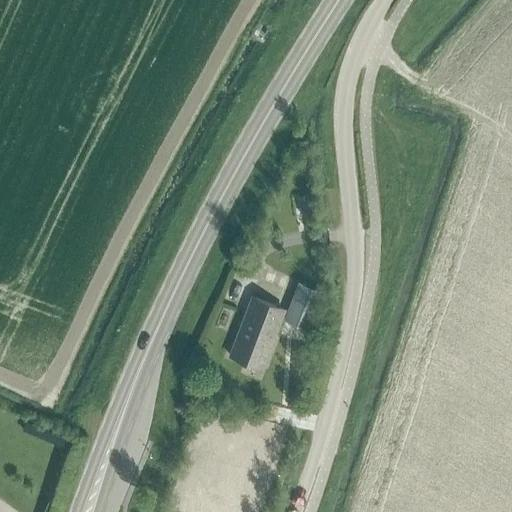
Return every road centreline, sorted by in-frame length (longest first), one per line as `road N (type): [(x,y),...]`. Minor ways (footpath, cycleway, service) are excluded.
road 1 (unclassified): [(295,511),(353,297),(346,80),(384,0)]
road 2 (primary): [(140,365),(233,175),(338,0)]
road 3 (primary): [(140,365),(76,511)]
road 4 (primary): [(99,511),(140,365)]
